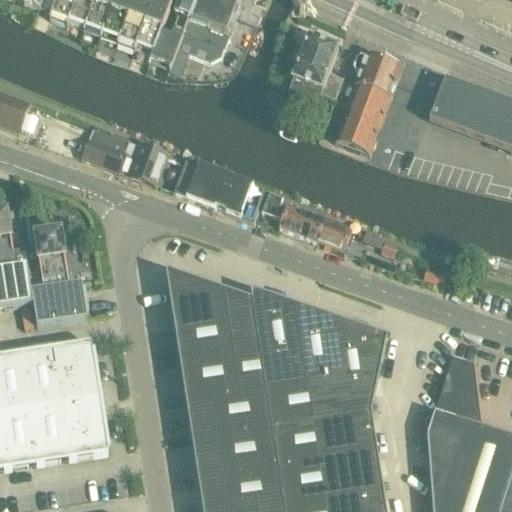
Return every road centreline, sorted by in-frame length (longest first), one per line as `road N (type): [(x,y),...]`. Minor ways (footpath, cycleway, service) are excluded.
road 1 (unclassified): [(511,338),(140,208)]
road 2 (unclassified): [(163,511),(125,260),(140,208)]
road 3 (secondary): [(365,0),(511,64)]
road 4 (residential): [(140,208),(0,158)]
